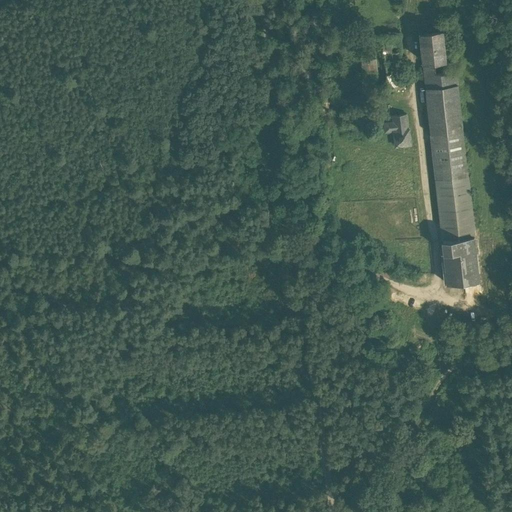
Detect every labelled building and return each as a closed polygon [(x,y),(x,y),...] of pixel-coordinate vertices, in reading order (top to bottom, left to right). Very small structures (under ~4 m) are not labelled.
[(450,28),(419,31),(446,282),(478,280),(454,56),(453,56),(450,28)] [(362,52),(363,72),(378,71),(377,58),(369,58),(369,52),(362,52)] [(374,73),(363,72),(363,87),(374,87),(374,73)] [(350,98),(342,99),(344,116),(363,125),(365,121),(352,115),(350,98)] [(405,113),(392,114),(393,121),(383,122),(384,131),(393,129),(395,144),(409,143),(407,128),(405,113)]
